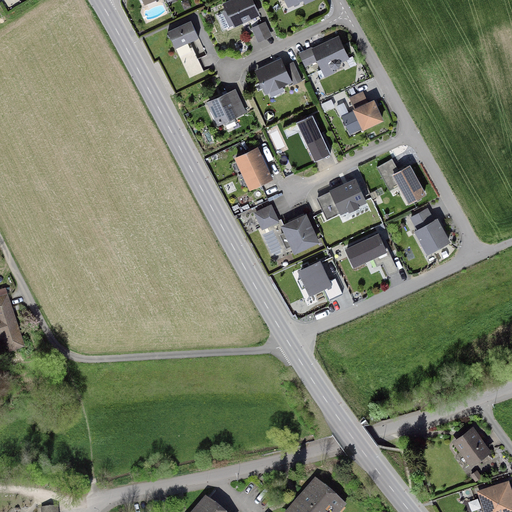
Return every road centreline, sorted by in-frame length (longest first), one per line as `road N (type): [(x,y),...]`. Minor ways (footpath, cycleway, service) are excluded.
road 1 (residential): [(478,401),(294,458),(116,494),(91,511)]
road 2 (tertiary): [(97,0),(289,342)]
road 3 (residential): [(335,0),(480,255)]
road 4 (residential): [(289,342),(480,255)]
road 5 (tertiary): [(289,342),(409,511)]
